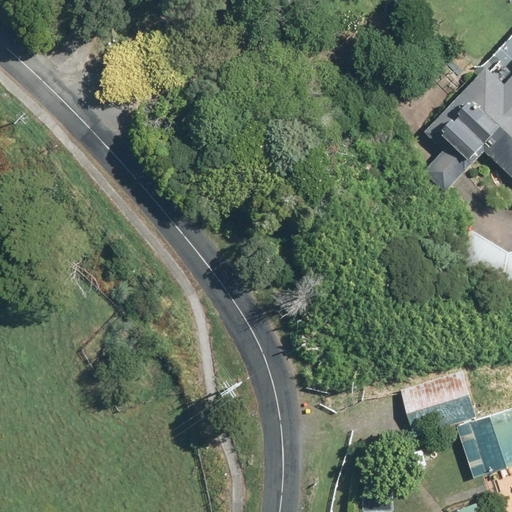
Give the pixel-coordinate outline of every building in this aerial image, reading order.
[(511,68),(499,83),(478,64),(419,132),(439,149),(420,170),(443,190),(479,149),(511,178),(511,68)] [(511,249),(501,249),(466,231),(451,259),(507,289),(511,288),(511,249)] [(457,424),(447,385),(399,398),(409,437),(457,424)] [(470,478),(511,462),(511,410),(453,432),(470,478)] [(474,511),(471,503),(443,511),(474,511)]
